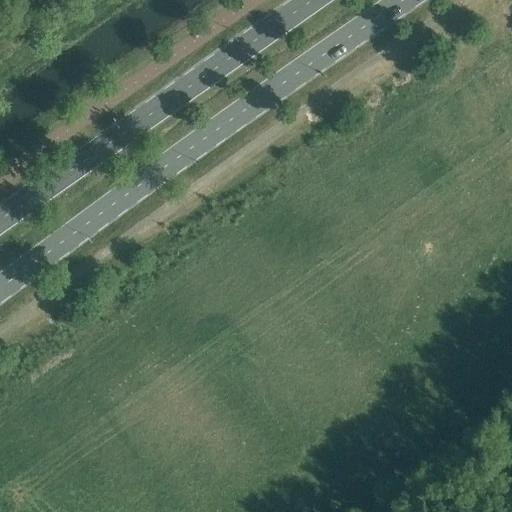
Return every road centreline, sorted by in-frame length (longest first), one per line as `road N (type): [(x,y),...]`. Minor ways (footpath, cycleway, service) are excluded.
road 1 (secondary): [(0,290),(402,0)]
road 2 (secondary): [(313,0),(0,221)]
